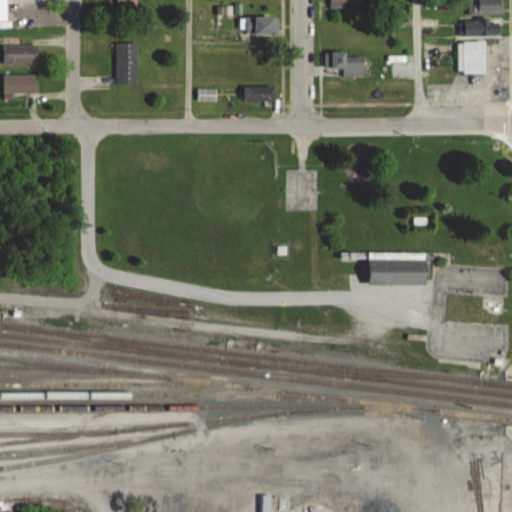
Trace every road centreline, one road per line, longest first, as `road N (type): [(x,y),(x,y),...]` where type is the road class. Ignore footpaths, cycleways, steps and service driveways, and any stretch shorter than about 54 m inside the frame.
road 1 (residential): [(511,124),(0,126)]
road 2 (residential): [(74,126),(75,0)]
road 3 (residential): [(308,125),(306,0)]
